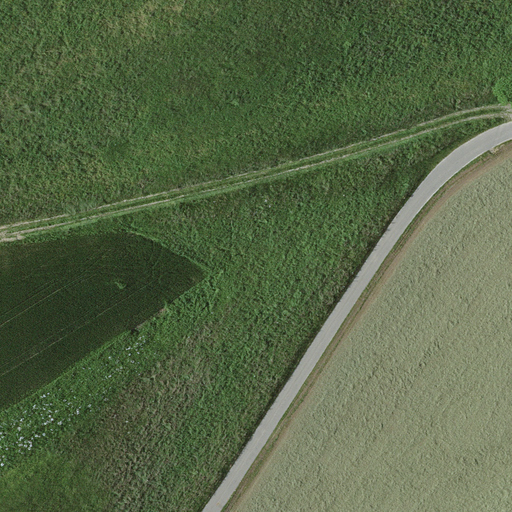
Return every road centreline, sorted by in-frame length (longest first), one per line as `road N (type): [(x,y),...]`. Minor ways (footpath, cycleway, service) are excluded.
road 1 (track): [(511,109),(222,187),(0,234)]
road 2 (unclassified): [(511,129),(434,180),(211,511)]
